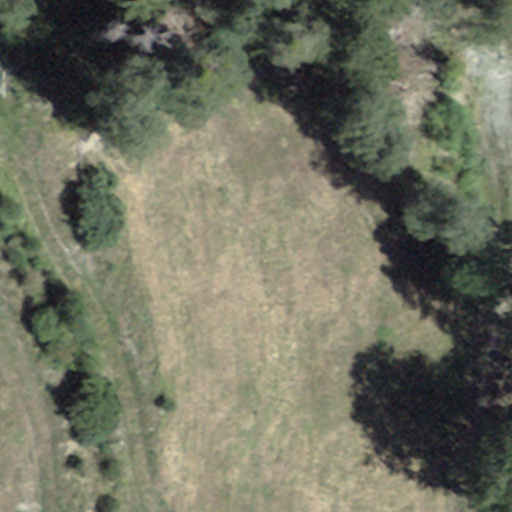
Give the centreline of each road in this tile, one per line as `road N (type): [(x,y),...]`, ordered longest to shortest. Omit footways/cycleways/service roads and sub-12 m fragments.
road 1 (track): [(161,511),(121,370),(53,221),(0,147)]
road 2 (track): [(511,147),(483,309),(468,511)]
